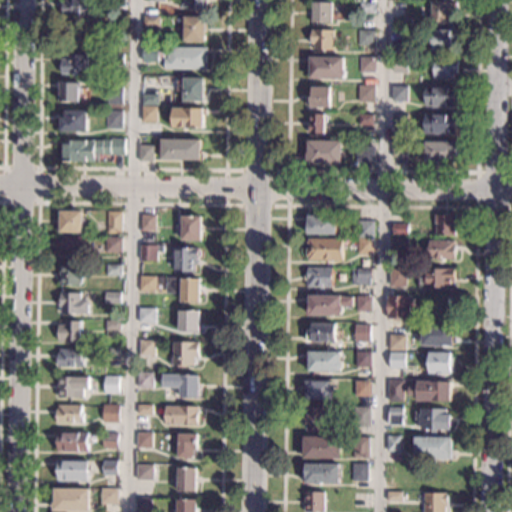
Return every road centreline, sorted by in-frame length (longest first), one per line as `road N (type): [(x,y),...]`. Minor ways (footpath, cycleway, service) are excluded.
road 1 (tertiary): [(252,511),(260,0)]
road 2 (residential): [(17,511),(25,0)]
road 3 (residential): [(489,511),(494,0)]
road 4 (residential): [(511,191),(0,188)]
